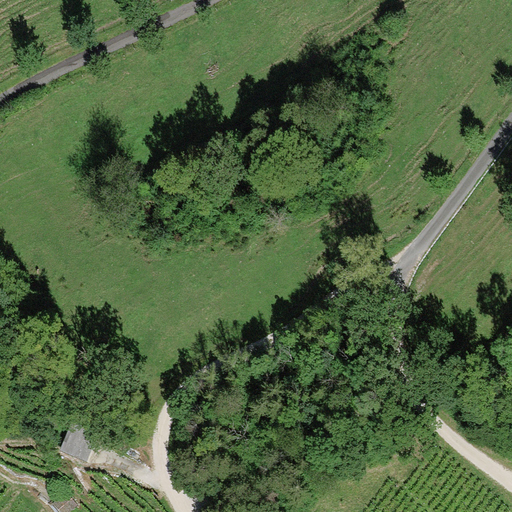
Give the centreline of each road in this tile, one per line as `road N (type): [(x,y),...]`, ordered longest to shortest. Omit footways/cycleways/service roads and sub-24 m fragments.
road 1 (track): [(511,489),(440,433),(396,363),(403,258),(511,112)]
road 2 (track): [(403,258),(174,394),(159,468),(180,511)]
road 3 (unclassified): [(0,85),(182,0)]
